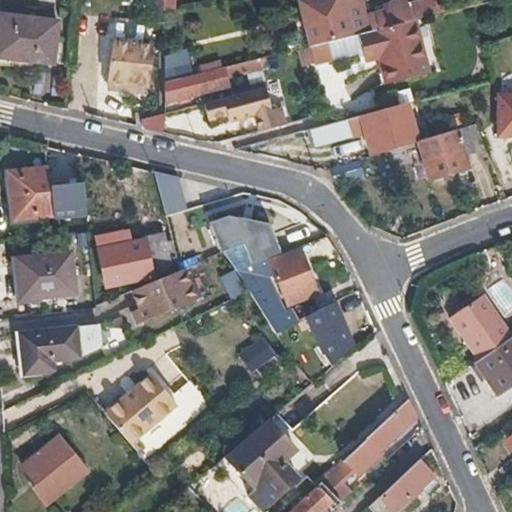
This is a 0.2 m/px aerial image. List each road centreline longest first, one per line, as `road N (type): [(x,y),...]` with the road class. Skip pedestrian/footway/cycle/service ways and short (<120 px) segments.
road 1 (residential): [(0,115),(282,181),(316,197),(370,275)]
road 2 (residential): [(487,511),(370,275)]
road 3 (residential): [(370,275),(511,220)]
